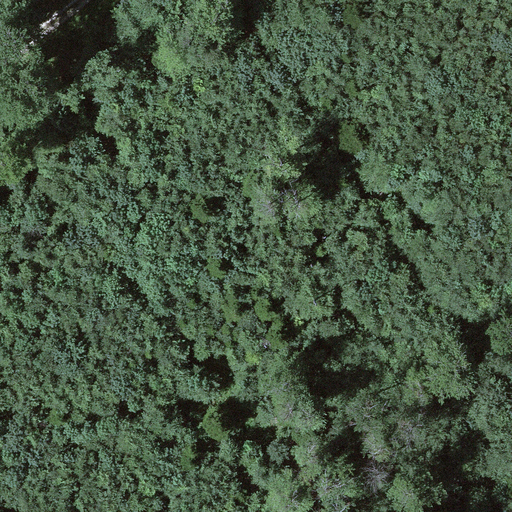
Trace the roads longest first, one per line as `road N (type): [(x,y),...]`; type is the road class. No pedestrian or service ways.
road 1 (track): [(0,488),(511,207)]
road 2 (track): [(246,0),(345,153),(381,185),(421,205),(508,209)]
